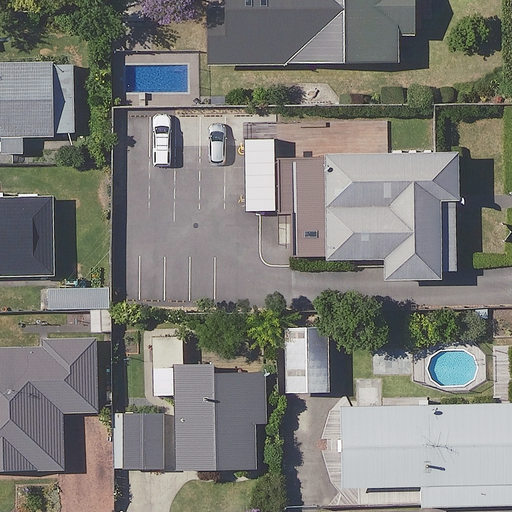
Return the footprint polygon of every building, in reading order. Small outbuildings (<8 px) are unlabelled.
[(253,0),(252,66),(399,68),(400,28),(413,28),(413,0),(253,0)] [(0,140),(3,141),(3,155),(26,155),(26,142),(73,142),(74,74),(0,72),(0,140)] [(386,283),(445,284),(445,273),(457,273),(459,161),(277,159),(276,225),(295,225),(294,261),(386,263),(386,283)] [(101,166),(62,166),(62,194),(101,194),(101,166)] [(0,277),(55,277),(54,206),(0,206),(0,277)] [(331,395),(332,336),(290,336),(289,395),(331,395)] [(105,412),(105,344),(40,344),(40,352),(0,352),(0,470),(61,471),(62,411),(105,412)] [(470,349),(429,349),(429,389),(470,389),(470,349)] [(215,372),(153,372),(153,397),(179,397),(179,471),(254,471),(254,424),(265,424),(265,380),(215,380),(215,372)] [(511,508),(511,408),(343,408),(343,489),(422,490),(422,508),(511,508)] [(163,414),(118,414),(118,468),(162,469),(163,414)]
